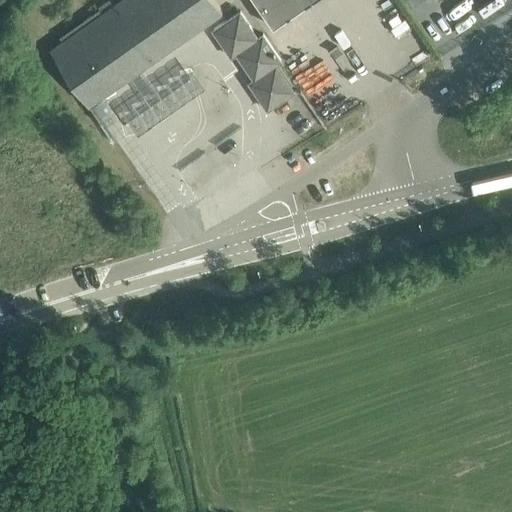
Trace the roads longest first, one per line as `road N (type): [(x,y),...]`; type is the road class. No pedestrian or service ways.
road 1 (unclassified): [(162,268),(418,197)]
road 2 (unclassified): [(418,197),(399,121),(511,50)]
road 3 (unknown): [(421,108),(400,93),(342,8)]
